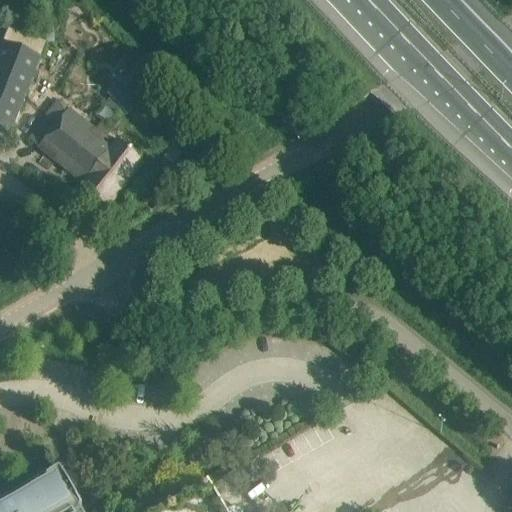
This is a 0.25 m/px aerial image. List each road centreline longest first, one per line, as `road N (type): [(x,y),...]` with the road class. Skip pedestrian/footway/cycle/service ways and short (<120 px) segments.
road 1 (tertiary): [(96,274),(511,32)]
road 2 (unclassified): [(511,428),(371,312),(179,328),(140,316),(96,274)]
road 3 (motorway): [(370,0),(511,147)]
road 4 (unclassified): [(96,274),(54,221),(0,183)]
